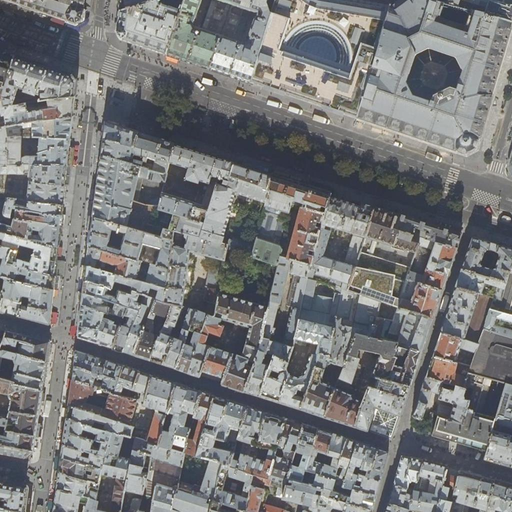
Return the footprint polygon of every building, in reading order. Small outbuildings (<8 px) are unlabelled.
[(2,0),(12,3),(31,9),(33,0),(2,0)] [(85,0),(84,0),(33,0),(31,9),(53,17),(67,21),(75,24),(83,19),(85,0)] [(152,49),(166,54),(181,9),(162,3),(161,3),(159,0),(151,0),(120,10),(119,10),(118,16),(117,27),(116,32),(120,39),(138,45),(143,46),(152,49)] [(118,0),(120,10),(151,0),(118,0)] [(184,0),(181,9),(166,54),(186,61),(209,69),(227,18),(232,0),(184,0)] [(232,0),(227,18),(209,69),(230,76),(251,83),(274,0),(232,0)] [(337,112),(342,114),(342,113),(356,118),(389,5),(360,0),(274,0),(251,83),(265,87),(264,88),(267,89),(283,94),(283,93),(303,100),(320,107),(323,107),(323,108),(328,109),(337,112)] [(472,152),(477,149),(511,32),(511,21),(484,13),(457,6),(433,0),(395,0),(389,5),(356,118),(413,138),(452,151),(466,155),(472,152)] [(459,0),(457,6),(484,13),(488,0),(459,0)] [(511,0),(488,0),(484,13),(511,21),(511,0)] [(0,50),(0,93),(1,93),(14,56),(7,53),(0,50)] [(42,65),(14,56),(1,93),(3,106),(11,105),(16,91),(23,92),(24,90),(24,91),(25,91),(33,95),(34,94),(39,95),(40,100),(47,99),(55,98),(73,96),(74,89),(75,81),(72,75),(42,65)] [(73,99),(73,96),(55,98),(47,99),(48,109),(43,110),(42,105),(32,107),(25,107),(25,103),(11,105),(3,106),(1,93),(0,93),(0,127),(5,126),(71,116),(73,99)] [(70,127),(71,116),(5,126),(6,137),(20,137),(39,138),(69,139),(70,127)] [(138,133),(138,132),(104,122),(102,138),(100,156),(153,170),(157,156),(170,159),(173,146),(174,144),(157,139),(138,133)] [(67,153),(69,139),(39,138),(38,159),(35,157),(25,156),(19,159),(20,137),(6,137),(5,126),(0,127),(0,164),(66,165),(67,153)] [(220,158),(174,144),(173,146),(170,159),(164,183),(159,209),(204,223),(223,162),(224,159),(220,158)] [(96,185),(92,216),(127,227),(137,177),(164,183),(170,159),(157,156),(153,170),(100,156),(96,185)] [(229,161),(224,159),(223,162),(204,223),(159,209),(153,234),(173,240),(174,231),(220,243),(221,237),(222,238),(223,238),(224,237),(224,236),(223,235),(226,224),(227,223),(228,222),(227,221),(230,209),(232,207),(232,206),(234,198),(234,197),(234,196),(233,196),(234,192),(234,191),(247,195),(246,198),(259,203),(257,212),(255,211),(254,216),(257,219),(260,220),(268,188),(230,176),(234,162),(229,161)] [(238,164),(234,162),(230,176),(268,188),(271,174),(238,164)] [(65,176),(66,165),(0,164),(0,198),(6,199),(13,199),(27,202),(62,205),(63,195),(65,176)] [(271,174),(268,188),(260,220),(258,225),(256,225),(251,228),(250,232),(256,234),(253,248),(228,240),(227,245),(226,249),(250,257),(277,265),(279,256),(280,256),(282,249),(280,245),(278,244),(284,223),(278,221),(281,210),(289,213),(292,204),(301,207),(287,258),(310,265),(330,198),(331,193),(308,186),(304,184),(271,174)] [(309,182),(308,186),(331,193),(332,189),(309,182)] [(361,203),(362,204),(360,207),(345,202),(330,198),(310,265),(307,277),(318,280),(337,286),(342,288),(348,290),(374,207),(361,202),(361,203)] [(62,209),(62,205),(27,202),(13,199),(6,199),(3,211),(3,213),(3,215),(5,216),(10,218),(10,217),(11,208),(38,212),(61,214),(62,209)] [(379,208),(374,207),(348,290),(380,301),(377,317),(393,322),(399,307),(402,298),(400,296),(406,279),(421,237),(456,248),(459,240),(460,235),(460,234),(437,226),(435,226),(392,212),(384,210),(379,208)] [(60,220),(61,214),(38,212),(11,208),(10,217),(14,218),(28,220),(60,225),(60,220)] [(153,234),(127,227),(92,216),(90,235),(88,247),(137,260),(143,243),(161,248),(156,266),(169,269),(173,240),(153,234)] [(0,232),(25,240),(28,220),(14,218),(11,227),(0,223),(0,232)] [(59,235),(60,225),(28,220),(25,240),(49,246),(58,247),(59,235)] [(180,370),(188,373),(208,315),(214,317),(218,294),(226,249),(227,245),(220,243),(174,231),(173,240),(169,269),(166,289),(164,303),(172,305),(181,307),(183,289),(184,289),(187,267),(186,267),(189,250),(218,258),(215,269),(210,267),(204,299),(206,301),(209,302),(208,311),(205,310),(203,312),(197,310),(196,311),(189,330),(194,332),(189,346),(185,344),(176,369),(180,370)] [(11,249),(7,263),(54,275),(56,260),(58,247),(49,246),(25,240),(0,232),(0,237),(3,239),(1,246),(11,249)] [(448,272),(456,248),(421,237),(406,279),(442,290),(448,272)] [(473,237),(472,238),(467,252),(461,269),(506,282),(511,261),(511,249),(494,245),(473,237)] [(55,275),(54,275),(7,263),(11,249),(1,246),(0,245),(0,276),(54,290),(55,282),(55,275)] [(87,258),(86,265),(99,269),(101,260),(116,265),(114,274),(166,289),(169,269),(156,266),(145,263),(146,260),(141,259),(140,261),(137,260),(88,247),(87,258)] [(267,307),(255,360),(244,391),(252,393),(259,396),(270,365),(263,363),(266,352),(273,355),(287,362),(292,347),(294,340),(307,277),(310,265),(287,258),(280,256),(279,256),(277,265),(267,307)] [(511,261),(506,282),(501,300),(493,298),(489,309),(511,315),(511,261)] [(85,275),(84,280),(108,287),(118,290),(124,293),(127,285),(132,286),(130,291),(144,296),(155,300),(164,303),(166,289),(114,274),(99,269),(86,265),(85,275)] [(458,278),(455,287),(493,298),(501,300),(506,282),(461,269),(458,278)] [(28,319),(49,324),(50,324),(52,307),(54,290),(0,276),(0,292),(2,295),(0,307),(0,312),(16,316),(16,315),(28,319)] [(284,404),(299,409),(310,382),(311,381),(319,354),(328,356),(342,288),(337,286),(334,299),(314,294),(318,280),(307,277),(294,340),(313,344),(308,364),(304,377),(298,377),(297,378),(289,375),(289,374),(288,373),(288,364),(288,363),(287,362),(273,355),(270,365),(259,396),(284,404)] [(440,295),(442,290),(406,279),(400,296),(402,298),(399,307),(433,318),(440,295)] [(83,288),(82,292),(127,307),(129,294),(124,293),(118,290),(115,297),(106,294),(108,287),(84,280),(83,288)] [(447,313),(441,332),(478,344),(483,329),(511,337),(511,315),(489,309),(493,298),(455,287),(447,313)] [(311,412),(323,416),(335,387),(321,382),(320,379),(326,364),(327,364),(328,364),(330,363),(330,362),(343,367),(349,353),(355,333),(373,337),(377,317),(380,301),(348,290),(342,288),(328,356),(319,354),(311,381),(310,382),(299,409),(311,412)] [(117,350),(122,352),(144,296),(130,291),(129,294),(127,307),(122,321),(112,349),(117,350)] [(81,305),(81,306),(106,313),(111,314),(118,316),(120,320),(122,321),(127,307),(82,292),(81,301),(81,305)] [(202,375),(222,381),(221,383),(228,386),(244,391),(255,360),(267,307),(218,294),(214,317),(208,315),(188,373),(200,377),(200,375),(202,375)] [(128,354),(134,356),(155,300),(144,296),(122,352),(128,354)] [(142,358),(150,361),(159,337),(159,336),(154,334),(152,320),(150,319),(150,318),(153,319),(155,314),(167,317),(172,305),(164,303),(155,300),(134,356),(142,358)] [(163,365),(176,369),(185,344),(189,330),(196,311),(193,310),(188,309),(181,329),(183,331),(179,340),(167,335),(169,330),(172,332),(173,332),(175,327),(176,327),(183,308),(182,307),(181,307),(172,305),(167,317),(166,322),(162,321),(160,322),(157,328),(159,331),(162,332),(160,337),(159,337),(150,361),(163,365)] [(94,343),(112,349),(122,321),(120,320),(118,316),(111,314),(108,323),(104,322),(101,319),(102,318),(104,318),(106,313),(81,306),(79,323),(77,337),(77,338),(94,343)] [(343,367),(335,387),(323,416),(339,421),(355,426),(359,412),(358,411),(362,401),(353,397),(352,395),(351,395),(342,391),(344,388),(348,389),(350,383),(351,382),(357,383),(363,366),(357,364),(359,358),(360,358),(362,349),(380,353),(371,376),(410,386),(416,369),(423,348),(428,334),(433,318),(399,307),(393,322),(377,317),(373,337),(355,333),(349,353),(343,367)] [(437,343),(432,356),(469,366),(467,373),(491,379),(505,383),(511,385),(511,337),(483,329),(478,344),(441,332),(437,343)] [(0,339),(0,349),(2,343),(7,344),(16,345),(17,341),(20,342),(18,354),(46,362),(48,353),(49,343),(48,342),(25,335),(7,330),(4,341),(0,339)] [(14,383),(42,390),(43,384),(45,372),(46,362),(18,354),(0,349),(0,370),(14,373),(13,380),(15,380),(14,383)] [(73,365),(74,365),(109,375),(114,378),(118,364),(112,362),(96,357),(75,351),(74,357),(73,365)] [(429,365),(425,376),(463,387),(467,373),(469,366),(432,356),(429,365)] [(73,374),(72,379),(96,386),(105,389),(114,392),(120,376),(123,366),(118,364),(114,378),(109,375),(74,365),(73,374)] [(131,369),(123,366),(120,376),(114,392),(129,397),(139,371),(131,369)] [(149,374),(139,371),(129,397),(136,399),(136,400),(142,402),(143,404),(157,408),(154,419),(152,419),(152,417),(140,414),(136,427),(147,431),(145,439),(145,440),(157,444),(161,429),(167,411),(175,383),(163,379),(149,374)] [(477,448),(486,450),(492,431),(495,418),(478,413),(485,389),(488,389),(491,379),(467,373),(463,387),(472,390),(463,419),(462,419),(461,423),(437,415),(431,435),(443,438),(455,442),(477,448)] [(391,439),(392,439),(401,413),(401,412),(410,386),(371,376),(362,401),(358,411),(359,412),(355,426),(374,433),(391,439)] [(433,414),(437,415),(461,423),(462,419),(463,419),(472,390),(463,387),(425,376),(419,395),(412,416),(421,419),(430,391),(440,394),(438,398),(452,402),(453,404),(452,408),(439,405),(437,404),(435,411),(434,411),(433,413),(430,413),(428,417),(432,418),(433,414)] [(31,451),(33,452),(37,423),(40,405),(42,390),(14,383),(15,380),(13,380),(0,377),(0,452),(13,455),(25,457),(31,453),(31,451)] [(105,389),(96,386),(72,379),(70,393),(68,405),(129,425),(136,400),(136,399),(129,397),(114,392),(105,389)] [(181,385),(175,383),(167,411),(173,414),(168,431),(161,429),(157,444),(171,448),(182,407),(189,387),(181,385)] [(492,431),(486,450),(484,459),(511,466),(511,385),(505,383),(495,418),(492,431)] [(196,456),(214,395),(208,394),(193,389),(189,387),(182,407),(171,448),(183,452),(184,452),(196,456)] [(223,399),(214,395),(196,456),(210,460),(221,462),(221,461),(230,463),(231,459),(236,443),(232,442),(229,451),(212,447),(215,438),(215,437),(228,400),(223,399)] [(236,403),(228,400),(215,437),(215,438),(232,442),(236,443),(237,438),(247,406),(236,403)] [(68,408),(66,418),(86,424),(86,425),(92,427),(94,420),(105,424),(103,430),(112,432),(124,435),(136,438),(143,439),(145,439),(147,431),(136,427),(129,425),(68,405),(68,408)] [(249,451),(253,438),(257,439),(265,412),(255,409),(247,406),(237,438),(244,441),(238,461),(231,459),(230,463),(221,461),(221,462),(212,500),(245,510),(252,480),(253,474),(244,471),(249,451)] [(273,455),(276,446),(284,418),(271,414),(265,412),(257,439),(253,438),(249,451),(244,471),(253,474),(261,476),(267,478),(273,455)] [(64,436),(63,443),(87,451),(105,456),(112,432),(103,430),(92,427),(86,425),(86,424),(66,418),(65,424),(64,436)] [(287,419),(284,418),(276,446),(284,449),(282,457),(273,455),(267,478),(261,476),(253,474),(252,480),(260,483),(265,484),(266,484),(278,487),(284,489),(287,478),(291,464),(295,451),(285,449),(292,427),(294,421),(287,419)] [(301,423),(294,421),(292,427),(297,428),(302,430),(303,424),(301,423)] [(313,427),(303,424),(302,430),(295,450),(303,452),(298,466),(291,464),(287,478),(301,482),(302,482),(303,476),(305,469),(318,428),(313,427)] [(295,450),(302,430),(297,428),(292,427),(285,449),(295,451),(295,450)] [(324,431),(318,428),(305,469),(303,476),(311,478),(313,471),(320,474),(326,454),(327,453),(331,433),(324,431)] [(120,511),(125,490),(128,471),(130,464),(149,468),(152,455),(140,452),(143,439),(136,438),(131,458),(124,457),(124,458),(118,457),(124,435),(112,432),(105,456),(102,469),(101,474),(116,477),(110,511),(108,511),(94,509),(95,500),(88,498),(85,509),(84,511),(120,511)] [(338,435),(331,433),(327,453),(326,454),(320,474),(334,479),(336,474),(337,466),(346,438),(338,435)] [(351,439),(346,438),(337,466),(336,474),(346,477),(355,447),(356,441),(351,439)] [(172,511),(178,482),(184,452),(183,452),(171,448),(157,444),(145,440),(145,439),(143,439),(140,452),(152,455),(149,468),(143,494),(142,494),(153,497),(152,508),(150,511),(144,511),(138,510),(137,511),(172,511)] [(363,443),(356,441),(355,447),(346,477),(344,485),(354,488),(359,474),(360,474),(369,445),(363,443)] [(62,450),(61,456),(102,469),(105,456),(87,451),(63,443),(62,450)] [(377,448),(369,445),(360,474),(380,480),(382,475),(387,458),(388,453),(388,452),(377,448)] [(60,463),(58,471),(99,483),(101,474),(102,469),(61,456),(60,463)] [(397,474),(393,485),(413,490),(423,461),(413,458),(411,457),(410,458),(403,456),(402,456),(397,474)] [(178,482),(172,511),(209,511),(212,500),(221,462),(210,460),(201,489),(178,482)] [(462,511),(465,502),(452,498),(457,477),(446,474),(448,467),(440,465),(423,461),(413,490),(408,510),(423,511),(407,511),(408,510),(400,506),(389,503),(388,503),(385,511),(462,511)] [(125,490),(143,494),(149,468),(130,464),(128,471),(125,490)] [(451,468),(448,467),(446,474),(457,477),(459,470),(451,468)] [(486,511),(494,480),(477,475),(459,470),(457,477),(452,498),(465,502),(462,511),(486,511)] [(57,479),(56,488),(88,498),(95,500),(99,483),(58,471),(57,479)] [(373,507),(376,495),(354,488),(344,485),(346,477),(336,474),(334,479),(320,474),(313,471),(311,478),(309,483),(309,484),(323,487),(321,494),(372,511),(373,507)] [(380,482),(380,480),(360,474),(359,474),(354,488),(376,495),(380,482)] [(316,511),(321,494),(323,487),(309,484),(309,483),(302,482),(301,482),(287,478),(284,489),(278,487),(276,496),(282,498),(298,502),(298,503),(301,503),(303,506),(303,509),(302,509),(305,510),(303,511),(288,511),(265,505),(268,493),(267,490),(265,490),(264,489),(259,487),(260,483),(252,480),(245,510),(250,511),(316,511)] [(511,484),(509,484),(494,480),(486,511),(509,511),(511,503),(511,484)] [(0,483),(0,508),(19,511),(22,511),(24,503),(26,488),(0,483)] [(391,493),(389,503),(400,506),(408,510),(413,490),(393,485),(391,493)] [(55,495),(54,502),(85,509),(88,498),(56,488),(55,495)] [(316,511),(371,511),(372,511),(321,494),(316,511)] [(137,511),(138,510),(141,500),(135,498),(132,500),(130,511),(137,511)] [(244,511),(245,510),(212,500),(209,511),(244,511)] [(53,507),(52,511),(84,511),(85,509),(54,502),(53,507)]
